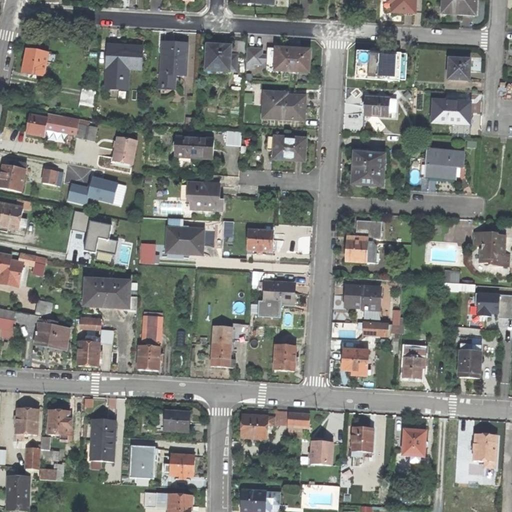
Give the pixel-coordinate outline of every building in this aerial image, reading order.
[(415,0),(393,0),(393,3),(393,12),(403,12),(415,13),(415,0)] [(474,0),(442,0),(442,9),(460,10),(460,14),(466,14),(474,15),(474,0)] [(229,42),(229,48),(229,52),(243,53),(244,43),(229,42)] [(236,56),(229,56),(229,52),(229,48),(216,47),(216,43),(213,43),(207,43),(205,70),(235,72),(236,56)] [(185,56),(186,56),(187,44),(178,44),(178,45),(172,44),(164,44),(161,76),(160,76),(159,88),(162,88),(162,90),(166,91),(166,88),(174,89),(175,77),(173,77),(173,75),(184,76),(185,56)] [(127,71),(140,71),(142,48),(127,47),(106,46),(104,69),(106,69),(104,91),(126,92),(127,71)] [(261,55),(261,49),(245,48),(244,68),(252,69),(253,64),(260,65),(260,63),(261,55)] [(267,70),(308,73),(310,50),(298,49),(289,49),(281,49),(269,48),(268,55),(268,60),(263,63),(267,70)] [(45,62),(53,64),(54,55),(24,49),(22,62),(20,73),(42,78),(45,62)] [(360,55),(358,76),(405,79),(407,54),(393,53),(388,53),(388,57),(378,56),(378,52),(370,52),(370,56),(360,55)] [(449,60),(448,79),(469,80),(469,70),(470,61),(449,60)] [(94,91),(81,90),(79,106),(92,109),(94,91)] [(262,117),(302,120),(303,107),(304,96),(286,95),(286,97),(275,96),(275,93),(264,92),(262,117)] [(388,117),(389,113),(395,113),(396,100),(389,100),(389,99),(365,97),(364,107),(364,116),(388,117)] [(453,102),(434,101),(433,121),(469,124),(470,103),(453,102)] [(79,124),(79,121),(49,115),(48,119),(46,130),(76,135),(79,124)] [(46,130),(48,119),(30,116),(29,125),(27,135),(45,138),(46,130)] [(89,126),(79,124),(76,135),(76,138),(86,140),(89,126)] [(98,128),(94,127),(89,126),(86,140),(96,142),(98,128)] [(225,145),(240,145),(240,133),(226,132),(225,145)] [(174,156),(212,159),(213,154),(214,140),(176,137),(174,156)] [(275,149),(274,159),(304,161),(305,151),(305,140),(294,139),(294,142),(284,141),(285,138),(268,137),(268,148),(275,149)] [(115,159),(133,163),(137,142),(119,138),(116,154),(115,159)] [(464,153),(428,150),(427,160),(421,160),(420,174),(420,176),(451,179),(451,181),(460,182),(463,180),(465,179),(466,166),(463,166),(464,153)] [(352,185),(383,187),(384,156),(356,154),(356,165),(353,165),(353,168),(352,185)] [(132,169),(133,163),(115,159),(113,166),(132,169)] [(10,167),(26,171),(27,165),(11,162),(10,167)] [(0,189),(22,193),(26,171),(10,167),(4,166),(3,172),(0,171),(0,189)] [(59,173),(44,171),(42,184),(56,186),(59,173)] [(93,179),(91,190),(89,199),(113,205),(118,185),(93,179)] [(222,203),(218,203),(218,192),(219,186),(189,184),(187,202),(191,202),(190,210),(221,212),(222,203)] [(91,190),(73,185),(69,202),(87,206),(89,199),(91,190)] [(21,220),(23,209),(18,208),(0,204),(0,227),(8,229),(19,231),(20,227),(21,220)] [(72,230),(88,233),(90,223),(92,215),(75,212),(72,230)] [(168,220),(168,229),(183,229),(184,221),(168,220)] [(357,221),(356,238),(369,239),(374,239),(381,239),(382,223),(357,221)] [(223,243),(233,244),(234,223),(224,222),(223,243)] [(96,253),(97,252),(99,239),(108,241),(111,227),(90,223),(88,233),(85,251),(96,253)] [(202,255),(204,230),(183,229),(168,229),(167,253),(195,255),(202,255)] [(247,251),(254,251),(266,252),(273,252),(273,242),(274,232),(249,231),(247,251)] [(481,250),(480,264),(492,264),(492,266),(509,267),(509,256),(505,255),(506,237),(494,237),(488,237),(488,236),(475,235),(474,245),(483,246),(483,249),(483,250),(481,250)] [(367,264),(369,239),(356,238),(356,240),(356,242),(347,241),(346,262),(367,264)] [(97,252),(115,255),(117,242),(108,241),(99,239),(97,252)] [(374,239),(369,239),(367,264),(375,264),(377,247),(374,243),(374,239)] [(143,244),(143,255),(154,256),(154,245),(143,244)] [(16,262),(32,265),(31,268),(41,270),(43,260),(34,258),(34,257),(18,254),(16,262)] [(4,284),(17,287),(21,268),(8,265),(9,258),(0,256),(0,276),(5,278),(4,284)] [(459,272),(444,271),(444,283),(458,283),(459,272)] [(113,308),(128,308),(129,298),(130,284),(87,282),(86,306),(113,308)] [(282,304),(291,305),(292,296),(292,285),(265,283),(264,290),(263,303),(282,304)] [(463,284),(458,283),(444,283),(443,289),(473,291),(474,284),(473,284),(463,284)] [(345,308),(361,309),(361,311),(363,311),(365,311),(365,310),(379,311),(380,288),(347,286),(345,308)] [(496,296),(475,294),(474,310),(496,311),(496,296)] [(129,298),(128,308),(128,312),(137,312),(138,298),(129,298)] [(36,301),(33,316),(37,317),(47,319),(50,304),(36,301)] [(258,318),(281,319),(282,304),(263,303),(259,303),(258,318)] [(12,321),(31,325),(33,316),(0,309),(0,327),(1,327),(0,330),(0,335),(10,337),(12,328),(10,328),(12,321)] [(381,311),(379,311),(365,310),(365,311),(364,319),(380,320),(381,311)] [(151,371),(157,371),(159,347),(157,347),(157,343),(159,343),(161,318),(142,316),(141,342),(146,342),(146,346),(138,346),(136,370),(151,371)] [(100,320),(79,318),(78,328),(99,330),(100,320)] [(50,348),(63,350),(67,331),(54,328),(55,324),(45,322),(45,326),(37,325),(33,344),(50,348)] [(364,324),(363,332),(363,334),(388,335),(389,325),(364,324)] [(233,340),(247,341),(249,326),(247,326),(238,325),(238,331),(233,331),(233,340)] [(228,359),(230,328),(212,327),(209,366),(220,367),(233,368),(234,360),(228,359)] [(112,331),(99,330),(99,339),(85,338),(85,342),(77,342),(75,366),(89,367),(96,368),(97,362),(100,363),(101,347),(98,347),(98,343),(111,344),(112,331)] [(470,377),(479,378),(482,339),(471,338),(470,344),(460,343),(458,377),(470,377)] [(293,371),(293,366),(296,366),(297,351),(294,351),(294,346),(274,344),(273,370),(283,371),(293,371)] [(425,349),(406,347),(404,378),(411,378),(420,379),(421,375),(423,375),(424,359),(425,359),(425,349)] [(367,351),(342,349),(341,370),(351,370),(350,375),(357,375),(366,376),(366,375),(369,375),(370,364),(366,364),(367,351)] [(15,434),(35,435),(36,410),(24,409),(17,409),(15,434)] [(59,440),(70,441),(71,415),(68,415),(68,412),(58,412),(48,411),(46,435),(59,435),(59,440)] [(287,425),(287,424),(288,413),(288,412),(277,411),(276,418),(276,424),(287,425)] [(155,430),(160,430),(161,424),(165,424),(166,413),(156,412),(155,430)] [(166,413),(165,424),(165,430),(165,431),(188,433),(190,413),(178,413),(166,412),(166,413)] [(288,413),(287,424),(309,426),(310,415),(288,413)] [(276,424),(276,418),(242,415),(241,430),(240,437),(250,438),(250,440),(257,441),(257,438),(267,439),(268,425),(276,426),(276,424)] [(104,421),(93,421),(90,462),(114,463),(116,422),(104,421)] [(363,453),(373,454),(374,429),(364,429),(353,428),(352,457),(363,457),(363,453)] [(418,462),(419,456),(423,457),(425,432),(416,431),(404,431),(402,455),(411,456),(411,461),(418,462)] [(484,468),(502,469),(503,454),(496,454),(497,436),(488,435),(475,435),(474,443),(472,443),(472,451),(474,451),(474,460),(484,461),(484,468)] [(54,460),(56,460),(57,450),(48,450),(49,437),(40,437),(39,459),(54,460)] [(330,466),(332,444),(313,442),(312,449),(312,454),(308,453),(308,458),(312,458),(311,465),(330,466)] [(131,447),(131,454),(155,456),(155,448),(131,447)] [(37,474),(37,469),(28,468),(29,449),(25,448),(24,468),(25,468),(25,473),(37,474)] [(28,468),(37,469),(38,449),(29,449),(28,468)] [(155,456),(131,454),(130,478),(137,479),(149,479),(154,480),(155,458),(155,456)] [(171,465),(170,473),(170,475),(176,476),(189,476),(194,477),(194,467),(195,457),(171,456),(171,465)] [(54,473),(40,472),(39,480),(61,481),(62,466),(54,465),(54,473)] [(27,511),(29,479),(9,478),(9,488),(8,510),(18,510),(18,511),(27,511)] [(279,511),(281,493),(240,491),(240,500),(239,511),(255,511),(279,511)] [(168,509),(169,495),(145,493),(144,507),(168,509)] [(190,511),(192,497),(169,495),(168,509),(167,511),(190,511)]
